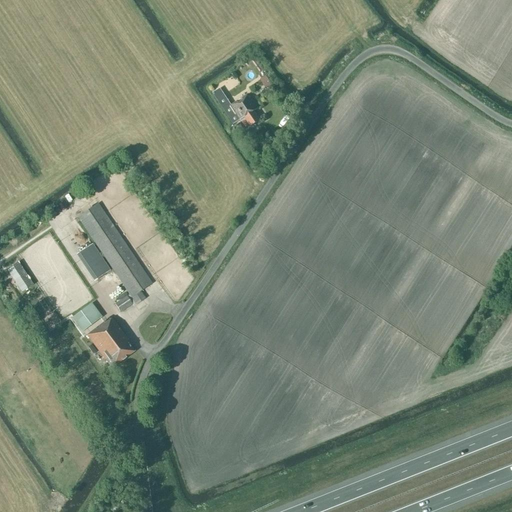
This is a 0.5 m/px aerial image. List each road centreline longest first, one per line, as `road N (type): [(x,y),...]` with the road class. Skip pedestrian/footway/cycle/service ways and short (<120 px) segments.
road 1 (unclassified): [(137,440),(137,395),(149,363),(356,62),(383,50),(407,56),(511,123)]
road 2 (motorway): [(511,429),(303,511)]
